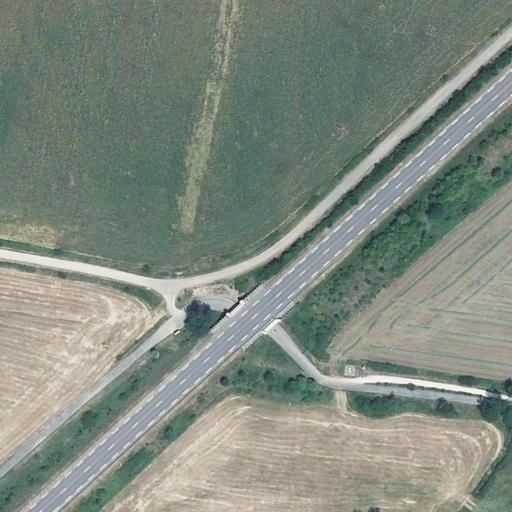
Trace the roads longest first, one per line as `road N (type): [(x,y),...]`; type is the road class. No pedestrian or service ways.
road 1 (primary): [(43,511),(511,87)]
road 2 (track): [(0,259),(158,289),(224,280),(275,257),(511,36)]
